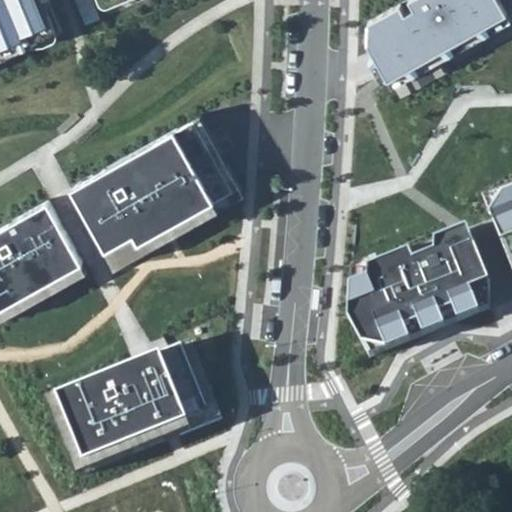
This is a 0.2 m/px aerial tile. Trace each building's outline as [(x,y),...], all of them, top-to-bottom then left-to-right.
[(37,0),(0,0),(0,44),(23,35),(26,41),(50,31),(37,0)] [(387,78),(504,12),(497,0),(387,0),(364,13),(364,37),(387,78)] [(205,196),(166,127),(64,183),(99,244),(126,229),(131,237),(205,196)] [(511,186),(480,200),(511,275),(511,186)] [(0,300),(74,258),(38,199),(0,220),(0,300)] [(340,318),(364,356),(480,307),(484,281),(461,224),(346,271),(340,318)] [(184,342),(45,394),(75,468),(217,415),(184,342)]
